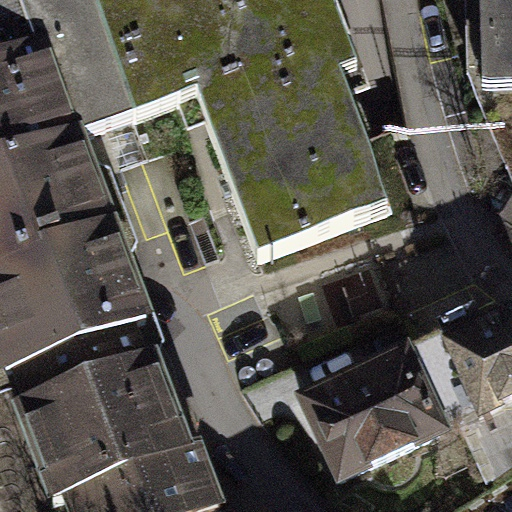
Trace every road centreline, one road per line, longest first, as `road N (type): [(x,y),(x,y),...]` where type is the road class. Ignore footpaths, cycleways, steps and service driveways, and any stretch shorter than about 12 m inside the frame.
road 1 (residential): [(511,271),(492,253),(448,175),(403,0)]
road 2 (residential): [(161,263),(268,484),(299,511)]
